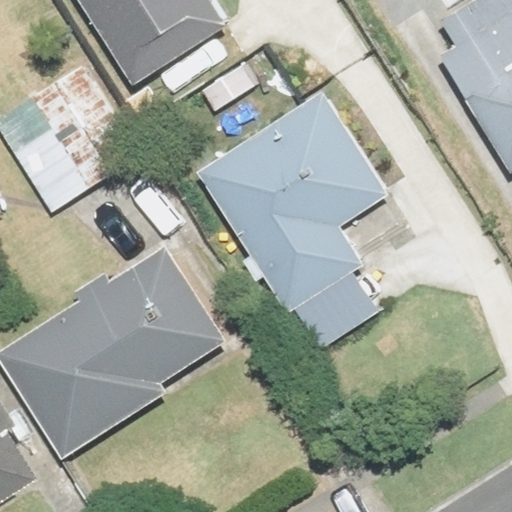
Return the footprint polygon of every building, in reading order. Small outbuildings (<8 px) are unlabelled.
[(227,30),(209,0),(89,0),(138,82),(227,30)] [(511,0),(479,0),(458,15),(474,38),(452,53),(511,136),(511,0)] [(156,151),(98,62),(6,122),(64,212),(156,151)] [(403,194),(336,90),(209,173),(299,312),(391,252),(368,216),(403,194)] [(244,345),(172,240),(8,354),(80,459),(244,345)] [(0,508),(30,491),(0,441),(16,431),(0,404),(0,508)]
